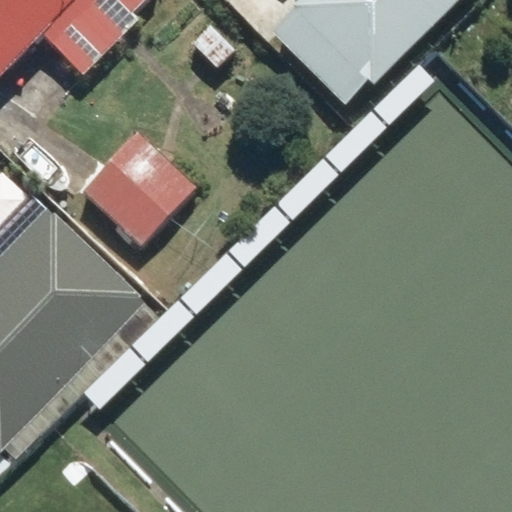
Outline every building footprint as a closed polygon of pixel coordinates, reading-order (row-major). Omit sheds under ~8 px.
[(129,22),(154,0),(0,0),(0,81),(41,45),(77,86),(138,32),(129,22)] [(286,0),(219,0),(257,36),(289,2),(286,0)] [(472,0),(297,0),(262,35),(348,123),(472,0)] [(117,131),(61,183),(132,259),(200,196),(138,130),(126,141),(117,131)] [(0,485),(155,331),(42,218),(0,259),(0,485)]
